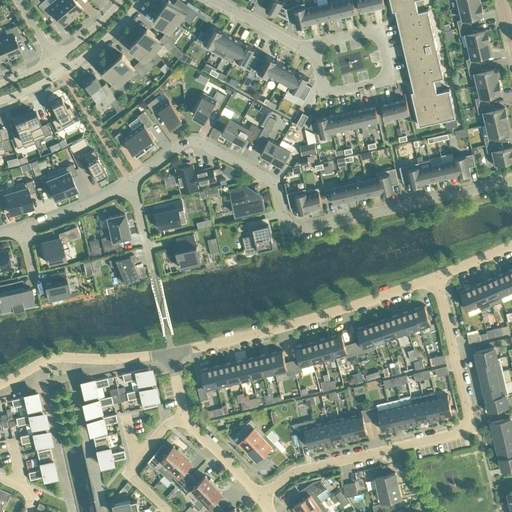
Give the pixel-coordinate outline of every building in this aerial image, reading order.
[(73,17),(58,0),(54,0),(50,4),(46,0),(42,0),(37,4),(47,16),(52,12),(63,25),(73,17)] [(58,0),(73,17),(82,9),(74,0),(58,0)] [(168,0),(161,10),(179,23),(183,18),(190,23),(198,12),(186,3),(182,9),(168,0)] [(277,13),(289,19),(286,8),(281,5),(283,1),(281,0),(261,0),(260,4),(265,7),(277,14),(277,13)] [(340,0),(337,0),(328,2),(332,17),(343,14),(340,0)] [(353,0),(340,0),(343,14),(356,12),(353,0)] [(372,8),(370,0),(357,0),(360,11),(372,8)] [(390,0),(392,9),(395,9),(413,90),(411,90),(419,124),(455,116),(449,88),(437,90),(434,78),(444,76),(437,47),(434,37),(428,8),(418,10),(415,0),(390,0)] [(457,20),(459,27),(471,24),(469,17),(483,14),(480,1),(480,2),(459,6),(460,7),(462,18),(457,20)] [(286,8),(289,19),(295,18),(296,26),(309,23),(309,22),(308,23),(305,7),(306,7),(304,2),(292,5),(292,6),(286,8)] [(328,2),(317,5),(320,20),(332,17),(328,2)] [(317,5),(306,7),(305,7),(308,23),(309,22),(320,20),(317,5)] [(161,10),(153,20),(167,30),(163,35),(175,44),(173,42),(180,33),(175,29),(179,23),(161,10)] [(215,45),(223,31),(212,24),(207,33),(202,30),(196,40),(202,44),(202,45),(212,51),(215,46),(216,45),(215,45)] [(466,33),(468,45),(469,45),(489,41),(490,41),(487,28),(473,32),(471,24),(459,27),(460,35),(466,33)] [(15,25),(5,29),(7,34),(0,37),(8,57),(20,52),(15,40),(21,37),(15,25)] [(147,28),(138,37),(155,53),(163,44),(169,50),(175,44),(163,35),(159,39),(147,28)] [(226,50),(233,37),(223,31),(215,45),(216,45),(215,46),(212,51),(222,57),(226,50)] [(0,36),(0,60),(8,57),(0,37),(0,36)] [(142,58),(138,62),(146,71),(155,62),(150,58),(155,53),(138,37),(130,46),(142,58)] [(236,56),(244,43),(243,42),(233,37),(226,50),(222,57),(232,62),(233,61),(236,56)] [(466,59),(468,66),(480,63),(478,56),(492,53),(489,41),(469,45),(468,45),(466,45),(469,58),(466,59)] [(250,70),(252,67),(258,56),(252,53),(255,48),(244,42),(243,42),(244,43),(236,56),(233,61),(250,70)] [(343,72),(366,65),(362,49),(349,53),(350,57),(339,60),(343,72)] [(122,53),(113,62),(127,79),(136,71),(141,76),(146,71),(138,62),(133,66),(122,53)] [(267,79),(269,74),(276,60),(277,61),(277,60),(266,54),(263,59),(258,56),(252,67),(257,70),(255,73),(267,79)] [(269,74),(279,80),(287,66),(277,61),(276,60),(269,74)] [(127,79),(113,62),(103,70),(114,82),(109,86),(118,96),(126,88),(122,83),(127,79)] [(475,85),(478,85),(477,84),(498,80),(498,79),(495,67),(482,71),(480,63),(468,66),(469,74),(472,73),(475,85)] [(279,80),(290,85),(297,72),(287,66),(279,80)] [(290,85),(287,90),(304,99),(312,86),(306,83),(309,77),(297,71),(297,72),(290,85)] [(94,77),(84,84),(88,90),(86,91),(91,98),(92,96),(96,102),(104,96),(109,103),(111,101),(117,97),(108,84),(103,87),(96,76),(94,77)] [(475,97),(477,105),(489,102),(487,95),(501,92),(498,79),(498,80),(477,84),(478,85),(480,96),(475,97)] [(193,112),(205,119),(213,105),(219,108),(226,94),(217,89),(213,97),(204,92),(201,98),(193,112)] [(161,112),(171,125),(182,117),(172,103),(168,99),(162,104),(156,96),(147,103),(156,116),(161,112)] [(61,98),(50,104),(57,117),(51,120),(56,130),(63,127),(73,121),(71,117),(74,115),(69,105),(66,107),(61,98)] [(406,98),(394,101),(397,116),(410,113),(406,98)] [(397,116),(394,101),(382,104),(385,119),(397,116)] [(484,124),(487,124),(487,123),(507,119),(508,119),(505,106),(491,110),(489,102),(477,105),(478,113),(481,112),(484,124)] [(375,105),(363,108),(366,123),(379,120),(375,105)] [(266,107),(258,122),(264,126),(270,116),(273,110),(266,107)] [(363,108),(351,111),(355,126),(366,123),(363,108)] [(35,111),(24,116),(34,142),(35,142),(34,139),(50,133),(48,127),(42,129),(35,111)] [(143,122),(133,129),(147,148),(157,140),(147,127),(152,123),(143,111),(137,115),(143,122)] [(351,111),(340,113),(343,128),(355,126),(351,111)] [(296,123),(302,126),(308,115),(302,112),(296,123)] [(340,113),(328,116),(331,131),(332,131),(343,128),(340,113)] [(328,116),(328,115),(316,118),(320,136),(332,133),(332,131),(331,131),(328,116)] [(18,133),(12,136),(16,147),(23,144),(23,146),(34,142),(24,116),(13,120),(18,133)] [(264,142),(276,119),(270,116),(264,126),(257,138),(264,142)] [(230,117),(221,132),(232,138),(240,123),(230,117)] [(484,136),(486,144),(498,141),(496,134),(510,131),(507,119),(487,123),(487,124),(489,135),(484,136)] [(253,142),(261,128),(252,123),(249,128),(240,123),(232,138),(243,144),(247,138),(253,142)] [(87,124),(76,129),(84,146),(95,140),(87,124)] [(147,148),(133,129),(124,136),(120,131),(114,135),(122,146),(127,142),(136,155),(147,148)] [(0,133),(0,153),(5,152),(4,150),(10,149),(7,137),(1,139),(0,133)] [(64,138),(58,141),(61,147),(67,144),(64,138)] [(268,138),(260,154),(271,160),(279,144),(268,138)] [(74,141),(69,144),(72,151),(78,148),(74,141)] [(498,141),(486,144),(487,151),(489,151),(492,164),(501,161),(502,164),(511,162),(510,159),(511,158),(511,145),(500,148),(498,141)] [(314,142),(300,145),(302,154),(317,151),(314,142)] [(279,144),(271,160),(282,166),(290,150),(279,144)] [(82,155),(77,158),(84,170),(89,167),(96,180),(107,173),(93,149),(82,155)] [(453,157),(454,159),(458,174),(457,174),(457,175),(470,172),(469,166),(475,165),(472,153),(453,157)] [(309,162),(307,156),(299,157),(301,164),(309,162)] [(454,159),(442,162),(446,177),(457,174),(458,174),(454,159)] [(177,183),(180,182),(182,191),(198,187),(197,183),(215,179),(212,166),(198,170),(198,171),(194,172),(192,164),(191,164),(190,161),(183,163),(183,166),(176,167),(178,175),(175,176),(177,183)] [(419,167),(420,167),(418,162),(399,166),(403,181),(409,180),(410,185),(423,183),(423,182),(422,182),(419,167)] [(442,162),(431,164),(434,179),(446,177),(442,162)] [(66,166),(55,170),(65,194),(76,189),(71,176),(77,174),(72,163),(66,165),(66,166)] [(431,164),(420,167),(419,167),(422,182),(423,182),(434,179),(431,164)] [(376,171),(377,177),(378,177),(381,192),(394,189),(392,184),(399,182),(395,167),(376,171)] [(44,174),(39,177),(43,188),(49,185),(54,198),(65,194),(55,170),(45,175),(44,174)] [(378,177),(377,177),(366,179),(369,194),(381,192),(378,177)] [(25,182),(14,185),(21,210),(32,206),(28,192),(34,191),(31,179),(25,181),(25,182)] [(366,179),(354,182),(358,197),(369,194),(366,179)] [(354,182),(343,185),(346,200),(358,197),(354,182)] [(3,187),(0,188),(0,200),(6,199),(10,213),(21,210),(14,185),(3,188),(3,187)] [(346,200),(343,185),(330,187),(334,203),(346,200)] [(230,190),(235,213),(265,207),(262,193),(256,190),(248,192),(247,186),(230,190)] [(318,187),(306,189),(305,190),(310,208),(322,205),(318,187)] [(305,190),(306,189),(306,188),(287,192),(290,207),(296,206),(298,212),(310,209),(310,208),(305,190)] [(155,212),(157,220),(159,228),(181,222),(180,214),(185,213),(181,199),(164,203),(166,209),(155,212)] [(124,212),(106,216),(110,234),(100,237),(103,250),(119,246),(117,239),(129,236),(127,226),(126,222),(124,212)] [(260,224),(259,218),(247,221),(250,234),(242,236),(245,249),(258,246),(258,249),(274,245),(268,222),(260,224)] [(237,220),(216,225),(218,232),(238,227),(237,220)] [(64,237),(41,242),(44,254),(46,254),(48,263),(66,259),(63,248),(62,249),(60,242),(79,235),(76,226),(63,231),(64,237)] [(179,248),(176,249),(180,267),(201,262),(194,233),(176,237),(179,248)] [(100,252),(97,238),(88,240),(91,254),(100,252)] [(0,268),(10,266),(9,264),(10,263),(10,259),(8,258),(7,251),(0,251),(0,268)] [(133,253),(108,259),(110,266),(117,264),(120,272),(117,278),(124,282),(131,281),(130,279),(138,277),(133,265),(131,266),(129,261),(135,260),(133,253)] [(101,264),(100,258),(91,260),(92,266),(101,264)] [(51,282),(43,283),(47,298),(69,293),(64,270),(49,274),(51,282)] [(504,272),(493,277),(501,295),(511,291),(504,272)] [(501,295),(493,277),(482,281),(490,300),(492,305),(503,300),(501,295)] [(18,280),(0,284),(0,305),(1,308),(11,305),(12,308),(23,306),(22,303),(33,300),(30,287),(19,289),(18,286),(19,286),(18,280)] [(490,300),(482,281),(471,286),(479,305),(481,309),(492,305),(490,300)] [(479,305),(471,286),(459,291),(459,292),(460,291),(468,310),(479,305)] [(425,304),(413,308),(419,328),(431,324),(425,305),(425,304)] [(413,308),(401,312),(408,332),(419,328),(413,308)] [(401,312),(390,316),(397,335),(408,332),(401,312)] [(390,316),(379,320),(386,339),(397,335),(390,316)] [(379,320),(368,324),(374,343),(386,339),(379,320)] [(360,339),(352,342),(356,354),(365,351),(363,347),(374,343),(368,324),(356,328),(360,339)] [(479,334),(478,331),(467,334),(469,342),(480,339),(479,334)] [(342,332),(330,336),(335,356),(346,352),(348,356),(356,354),(352,342),(345,344),(342,333),(342,332)] [(330,336),(318,339),(324,359),(335,356),(330,336)] [(318,339),(307,343),(312,362),(324,359),(318,339)] [(298,358),(292,359),(295,372),(302,370),(301,365),(312,362),(307,343),(295,346),(298,358)] [(473,358),(475,363),(497,358),(497,357),(494,346),(475,351),(476,357),(473,358)] [(283,349),(270,352),(275,372),(286,369),(287,373),(295,372),(292,359),(285,361),(282,350),(283,350),(283,349)] [(270,352),(259,355),(264,375),(275,372),(270,352)] [(432,356),(434,364),(446,362),(444,353),(432,356)] [(259,355),(247,358),(252,378),(264,375),(259,355)] [(357,361),(355,355),(349,357),(351,363),(357,361)] [(479,367),(480,374),(502,369),(499,357),(497,357),(497,358),(475,363),(476,368),(479,367)] [(247,358),(236,360),(240,380),(252,378),(247,358)] [(236,360),(224,363),(229,383),(240,380),(236,360)] [(224,363),(213,366),(217,386),(229,383),(224,363)] [(435,367),(437,376),(448,373),(447,365),(435,367)] [(217,386),(213,366),(201,369),(205,385),(197,387),(200,399),(208,397),(206,389),(217,386)] [(136,377),(138,388),(152,385),(148,367),(121,373),(123,380),(136,377)] [(479,382),(480,387),(505,381),(502,369),(480,374),(482,381),(479,382)] [(354,372),(356,380),(364,378),(362,370),(354,372)] [(80,382),(84,401),(98,398),(98,397),(95,387),(108,384),(106,376),(80,382)] [(484,391),(486,398),(505,393),(505,394),(508,393),(505,381),(480,387),(481,392),(484,391)] [(138,388),(118,393),(120,400),(140,396),(143,407),(156,404),(152,385),(138,388)] [(440,416),(435,396),(434,391),(423,394),(424,399),(428,418),(440,416)] [(25,403),(28,414),(41,411),(37,392),(11,399),(12,406),(25,403)] [(447,393),(435,396),(440,416),(453,413),(453,412),(452,412),(447,393)] [(505,393),(486,398),(487,404),(484,405),(486,410),(508,405),(505,394),(505,393)] [(84,401),(88,419),(102,416),(100,405),(112,402),(111,394),(98,397),(98,398),(84,401)] [(428,418),(424,399),(423,394),(411,397),(412,401),(417,421),(428,418)] [(412,401),(401,404),(405,424),(417,421),(412,401)] [(401,404),(389,407),(394,426),(405,424),(401,404)] [(377,405),(369,407),(372,419),(379,418),(382,429),(394,426),(389,407),(378,409),(377,405)] [(362,413),(350,416),(355,435),(367,433),(364,421),(372,419),(369,407),(361,409),(362,413)] [(29,421),(32,432),(46,429),(41,411),(28,414),(15,417),(17,424),(29,421)] [(88,419),(93,437),(106,434),(104,423),(117,420),(115,413),(102,416),(88,419)] [(350,416),(339,418),(344,438),(355,435),(350,416)] [(492,427),(494,434),(511,429),(511,423),(510,417),(488,422),(490,427),(492,427)] [(239,440),(248,450),(265,433),(251,418),(242,427),(247,433),(239,440)] [(320,443),(316,424),(314,418),(303,421),(291,423),(299,432),(305,430),(308,446),(307,446),(308,446),(320,443)] [(339,418),(327,421),(332,441),(344,438),(339,418)] [(327,421),(316,424),(320,443),(332,441),(327,421)] [(34,440),(36,451),(50,447),(46,429),(32,432),(19,435),(21,442),(34,440)] [(511,441),(511,429),(494,434),(495,439),(493,440),(494,445),(511,441)] [(265,433),(248,450),(257,459),(265,451),(270,457),(280,448),(265,433)] [(106,434),(93,437),(98,462),(125,456),(123,449),(110,452),(106,434)] [(511,454),(511,441),(494,445),(495,450),(498,450),(500,457),(511,454)] [(165,463),(170,467),(184,452),(179,447),(177,448),(173,445),(164,456),(157,450),(147,461),(156,469),(165,463)] [(50,447),(36,451),(40,468),(27,471),(29,479),(56,472),(50,447)] [(182,472),(192,461),(188,458),(189,456),(184,452),(170,467),(164,474),(179,488),(189,478),(182,472)] [(511,465),(511,454),(500,457),(502,468),(511,465)] [(376,476),(378,488),(398,484),(395,471),(376,476)] [(196,492),(200,497),(215,482),(210,477),(209,478),(205,475),(195,484),(189,478),(179,488),(182,491),(187,497),(196,492)] [(294,505),(298,511),(305,511),(322,501),(317,494),(327,487),(321,479),(314,480),(298,491),(303,498),(294,505)] [(355,481),(349,483),(352,494),(357,493),(355,481)] [(212,503),(222,493),(219,489),(220,487),(215,482),(200,497),(195,502),(200,508),(199,509),(201,511),(214,511),(218,509),(212,503)] [(352,494),(349,483),(343,484),(346,496),(352,494)] [(398,484),(378,488),(381,500),(401,496),(398,484)] [(0,509),(3,503),(5,503),(10,492),(0,487),(0,509)] [(340,490),(335,494),(343,505),(348,502),(340,490)] [(116,511),(127,511),(138,510),(139,510),(137,499),(130,501),(130,499),(115,503),(116,511)] [(322,501),(305,511),(330,511),(329,511),(322,501)]
